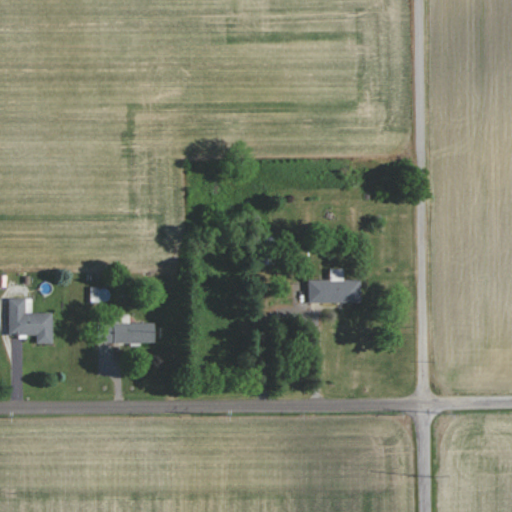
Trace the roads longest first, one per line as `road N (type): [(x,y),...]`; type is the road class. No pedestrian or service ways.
road 1 (residential): [(0,406),(511,400)]
road 2 (residential): [(420,511),(417,0)]
